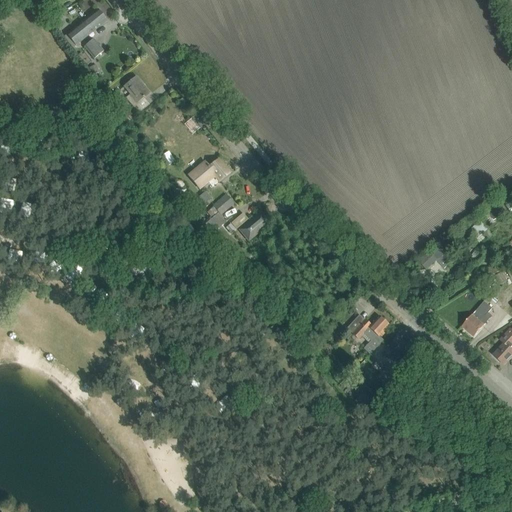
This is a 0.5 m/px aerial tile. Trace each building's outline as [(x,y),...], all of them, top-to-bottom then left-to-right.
[(67,35),(72,41),(76,46),(107,21),(98,10),(73,30),(67,35)] [(94,60),(104,52),(93,39),(84,47),(94,60)] [(126,98),(133,108),(137,105),(138,104),(137,103),(149,93),(136,77),(124,87),(130,94),(126,98)] [(131,121),(142,112),(137,105),(133,108),(125,114),(131,121)] [(230,173),(218,160),(209,168),(205,162),(188,176),(200,189),(215,177),(219,182),(230,173)] [(200,207),(210,199),(205,193),(195,201),(200,207)] [(220,215),(233,204),(226,196),(207,212),(212,218),(218,213),(220,215)] [(501,202),(488,212),(494,221),(507,210),(501,202)] [(212,218),(204,225),(212,235),(226,223),(218,213),(212,218)] [(248,241),(269,224),(260,213),(240,230),(248,241)] [(444,261),(442,257),(446,253),(439,244),(420,262),(427,270),(436,261),(444,269),(448,265),(444,261)] [(20,261),(21,251),(8,250),(8,261),(20,261)] [(500,286),(510,280),(505,271),(495,277),(500,286)] [(511,291),(503,297),(506,302),(511,298),(511,291)] [(488,313),(491,310),(483,303),(462,327),(474,338),(484,326),(492,317),(488,313)] [(511,304),(502,310),(509,323),(511,321),(511,304)] [(388,326),(379,317),(371,326),(364,320),(361,323),(356,319),(346,329),(358,340),(365,333),(372,339),(363,349),(370,355),(372,352),(383,341),(379,337),(388,326)] [(511,331),(511,330),(501,341),(505,345),(494,356),(504,365),(511,356),(511,350),(511,349),(511,347),(511,331)] [(398,357),(407,347),(396,337),(382,353),(387,358),(393,352),(398,357)] [(377,378),(383,384),(396,369),(390,364),(377,378)] [(362,393),(354,402),(361,409),(369,400),(362,393)] [(306,511),(307,511),(320,492),(309,485),(296,506),(306,511)]
